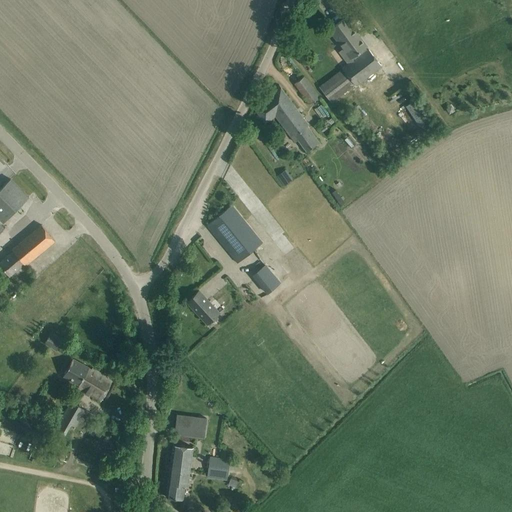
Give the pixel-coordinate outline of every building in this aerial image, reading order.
[(329,29),(353,61),(367,50),(364,47),(366,46),(345,18),(329,29)] [(368,49),(367,50),(353,61),(319,86),(325,94),(332,102),(371,70),(373,72),(381,66),(368,49)] [(318,97),(309,84),(304,76),(294,83),(300,91),(309,104),(318,97)] [(308,124),(285,93),(279,85),(256,102),(254,108),(264,123),(275,115),(290,136),(306,125),(308,124)] [(318,142),(306,125),(290,136),(294,142),(298,139),(306,151),(318,142)] [(302,160),(306,166),(310,163),(306,157),(302,160)] [(292,178),(284,169),(276,176),(283,185),(292,178)] [(28,197),(10,179),(0,188),(0,219),(3,222),(28,197)] [(262,242),(238,212),(231,204),(206,225),(237,262),(262,242)] [(12,249),(13,250),(0,261),(0,265),(9,276),(24,263),(25,265),(54,240),(41,224),(12,249)] [(252,275),(267,293),(281,282),(265,264),(252,275)] [(219,312),(199,290),(186,301),(207,323),(210,320),(212,322),(217,317),(215,316),(219,312)] [(44,343),(56,350),(62,339),(50,332),(44,343)] [(113,379),(105,374),(93,367),(92,368),(73,357),(63,375),(79,384),(78,387),(100,401),(113,379)] [(71,400),(61,418),(55,428),(64,434),(70,424),(81,430),(91,412),(71,400)] [(39,409),(35,417),(41,420),(45,412),(45,411),(43,409),(41,409),(39,409)] [(206,418),(186,415),(177,414),(174,432),(204,436),(206,418)] [(193,447),(182,445),(173,444),(167,483),(176,484),(177,479),(181,479),(182,471),(190,472),(193,447)] [(227,479),(230,459),(210,457),(207,477),(227,479)] [(188,486),(190,472),(182,471),(181,479),(177,479),(176,484),(167,483),(166,496),(183,499),(185,485),(188,486)]
